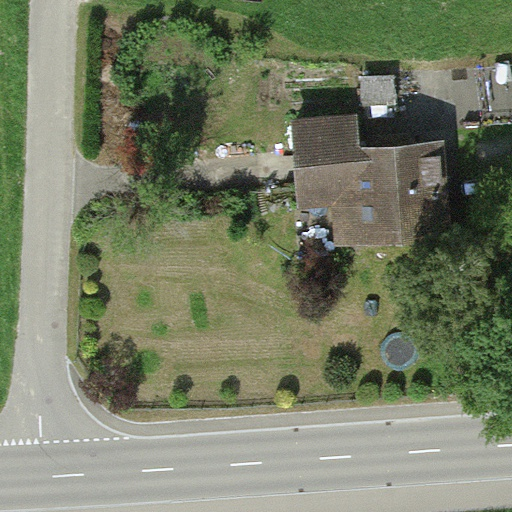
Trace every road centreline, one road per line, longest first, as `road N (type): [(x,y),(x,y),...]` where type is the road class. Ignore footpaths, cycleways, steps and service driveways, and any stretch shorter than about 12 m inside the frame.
road 1 (unclassified): [(42,478),(54,0)]
road 2 (primary): [(42,478),(511,450)]
